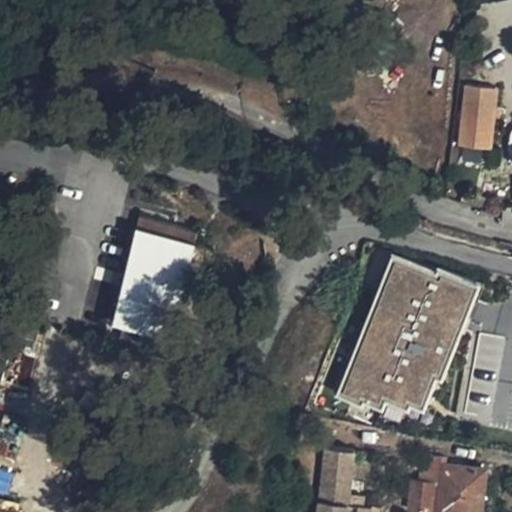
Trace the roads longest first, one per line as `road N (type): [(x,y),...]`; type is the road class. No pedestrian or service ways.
road 1 (unclassified): [(0,87),(75,81),(204,94),(511,232)]
road 2 (unknown): [(148,88),(79,315)]
